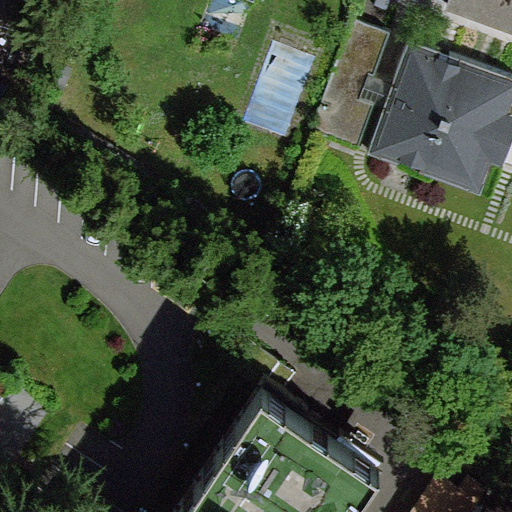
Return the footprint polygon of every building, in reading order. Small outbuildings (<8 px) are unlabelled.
[(0,0),(0,17),(27,26),(34,0),(0,0)] [(509,0),(453,0),(499,21),(509,0)] [(376,73),(391,29),(355,15),(312,127),(360,146),(376,101),(362,96),(371,72),(376,73)] [(511,107),(511,73),(411,36),(369,149),(482,190),(511,107)] [(0,389),(13,369),(0,360),(0,389)] [(342,511),(384,448),(272,366),(171,511),(342,511)]
